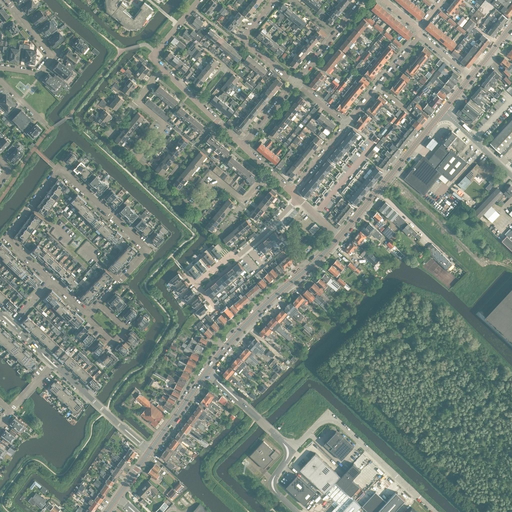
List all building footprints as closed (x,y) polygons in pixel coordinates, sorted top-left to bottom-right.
[(27,4),(22,8),(25,11),(27,13),(30,11),(31,12),(34,9),(33,9),(36,6),(32,1),(33,0),(32,0),(26,0),(25,1),(27,4)] [(121,20),(120,22),(121,22),(130,28),(141,27),(147,19),(148,19),(152,14),(150,13),(153,9),(145,2),(141,7),(143,5),(144,5),(134,18),(117,5),(116,3),(118,0),(106,0),(106,2),(107,7),(107,8),(107,11),(116,18),(115,18),(116,18),(117,16),(121,20)] [(207,5),(203,10),(208,14),(217,4),(211,0),(210,0),(211,0),(209,3),(207,5)] [(255,0),(252,0),(250,4),(256,8),(259,4),(255,0)] [(317,0),(316,1),(312,7),(317,10),(322,3),(320,1),(320,0),(317,0)] [(339,3),(337,5),(337,6),(342,10),(345,8),(344,7),(345,5),(346,6),(340,1),(341,1),(339,0),(338,0),(337,1),(339,3)] [(406,0),(402,5),(407,9),(412,3),(408,0),(406,0)] [(457,0),(464,5),(466,7),(468,8),(469,6),(465,3),(465,4),(462,2),(463,0),(457,0)] [(509,18),(511,14),(511,0),(487,0),(493,5),(494,5),(503,13),(509,18)] [(333,10),(339,15),(342,10),(337,6),(337,5),(332,2),(331,4),(336,8),(334,10),(333,10)] [(371,9),(376,13),(381,7),(377,3),(371,9)] [(407,9),(411,12),(416,6),(412,3),(407,9)] [(453,3),(449,6),(458,13),(459,11),(456,9),(458,7),(453,3)] [(221,4),(216,9),(221,13),(225,7),(221,4)] [(250,4),(246,8),(252,13),(256,8),(250,4)] [(278,15),(280,17),(284,13),(288,7),(283,4),(279,9),(282,11),(278,15)] [(411,12),(416,16),(421,10),(416,6),(411,12)] [(458,13),(449,6),(446,10),(452,15),(454,12),(457,15),(458,13)] [(0,18),(2,21),(9,16),(4,10),(2,8),(1,8),(0,7),(0,18)] [(286,14),(288,16),(293,11),(288,7),(284,13),(280,17),(278,19),(280,21),(286,14)] [(376,13),(380,17),(386,10),(381,7),(376,13)] [(252,13),(246,8),(242,13),(248,18),(252,13)] [(331,12),(329,14),(329,15),(335,20),(337,17),(336,16),(338,14),(339,15),(333,10),(331,9),(330,11),(331,12)] [(474,14),(472,16),(478,21),(483,14),(477,9),(477,10),(474,14)] [(329,15),(329,14),(323,10),(322,12),(326,15),(322,20),(325,22),(326,20),(331,24),(335,20),(329,15)] [(380,17),(385,20),(390,14),(386,10),(380,17)] [(421,10),(416,16),(420,20),(425,13),(421,10)] [(40,11),(31,19),(35,25),(40,21),(42,23),(48,18),(46,16),(45,17),(40,11)] [(289,25),(293,20),(297,15),(293,11),(288,16),(287,18),(289,21),(287,23),(289,25)] [(239,12),(235,17),(240,21),(244,16),(239,12)] [(385,20),(389,24),(394,18),(390,14),(385,20)] [(502,14),(498,19),(504,24),(508,19),(502,14)] [(293,20),(298,24),(302,19),(297,15),(293,20)] [(471,17),(470,19),(476,24),(478,21),(472,16),(471,17)] [(192,22),(192,23),(199,28),(203,23),(202,21),(201,21),(200,20),(197,17),(196,18),(192,22)] [(235,17),(231,21),(237,26),(240,21),(235,17)] [(462,27),(467,20),(465,19),(462,17),(457,23),(462,27)] [(390,25),(395,28),(400,22),(395,18),(390,25)] [(296,26),(294,28),(296,30),(298,28),(301,30),(307,23),(302,19),(298,24),(296,26)] [(364,19),(360,23),(365,28),(369,23),(364,19)] [(469,32),(470,31),(473,27),(475,24),(470,19),(463,28),(469,32)] [(498,19),(494,23),(501,28),(504,24),(498,19)] [(6,23),(0,27),(3,30),(6,27),(13,35),(15,33),(16,34),(19,31),(18,30),(19,30),(19,29),(17,27),(15,24),(13,22),(13,21),(12,22),(8,25),(6,23)] [(41,34),(42,33),(44,35),(47,33),(47,34),(49,32),(49,31),(50,30),(52,33),(58,29),(55,26),(54,27),(52,25),(51,24),(49,22),(48,21),(44,24),(45,25),(38,30),(41,34)] [(237,26),(231,21),(227,26),(225,28),(229,32),(231,29),(233,31),(237,26)] [(395,28),(399,32),(404,26),(400,22),(395,28)] [(425,28),(429,31),(435,25),(430,22),(425,28)] [(360,23),(356,28),(361,33),(365,28),(360,23)] [(494,23),(491,28),(497,33),(501,28),(494,23)] [(429,31),(434,35),(439,29),(435,25),(429,31)] [(315,34),(312,32),(310,34),(318,40),(322,35),(318,32),(320,30),(315,26),(313,28),(317,31),(315,34)] [(402,37),(403,37),(402,37),(409,30),(404,26),(399,32),(402,34),(400,36),(402,37)] [(357,37),(359,39),(361,37),(359,35),(361,33),(356,28),(352,33),(357,37)] [(497,33),(491,28),(489,31),(486,28),(484,31),(487,33),(487,32),(493,37),(497,33)] [(194,37),(198,41),(199,41),(200,39),(202,37),(197,33),(193,30),(191,33),(186,29),(182,35),(189,40),(191,37),(192,39),(194,37)] [(202,37),(205,33),(200,29),(197,33),(202,37)] [(205,35),(210,38),(215,32),(210,29),(205,35)] [(434,35),(438,39),(443,33),(439,29),(434,35)] [(57,30),(52,33),(54,36),(49,40),(51,43),(50,43),(53,47),(63,38),(59,33),(59,32),(57,30)] [(402,37),(403,37),(404,38),(405,37),(408,39),(413,33),(409,30),(402,37)] [(257,36),(261,40),(266,34),(261,31),(257,36)] [(210,38),(215,42),(220,36),(215,32),(210,38)] [(266,44),(271,38),(272,36),(268,32),(266,34),(261,40),(266,44)] [(352,33),(348,38),(353,42),(357,37),(352,33)] [(438,39),(443,43),(448,36),(443,33),(438,39)] [(311,37),(309,40),(314,45),(316,42),(316,41),(317,40),(318,40),(310,34),(309,36),(311,37)] [(482,35),(479,38),(487,45),(490,41),(482,35)] [(215,42),(219,46),(224,40),(220,36),(215,42)] [(443,43),(447,46),(452,40),(448,36),(443,43)] [(73,46),(77,49),(75,51),(80,55),(82,52),(83,53),(88,47),(87,46),(87,45),(86,45),(83,42),(83,41),(80,39),(79,39),(78,39),(78,38),(78,39),(76,41),(74,43),(73,45),(72,45),(73,46)] [(266,44),(271,48),(275,42),(271,38),(266,44)] [(308,42),(305,45),(311,49),(314,45),(309,40),(307,38),(305,40),(308,42)] [(348,38),(344,43),(349,47),(353,42),(348,38)] [(479,38),(476,42),(484,49),(487,45),(479,38)] [(452,40),(447,46),(452,50),(457,44),(454,41),(455,40),(454,39),(452,40)] [(219,46),(224,50),(229,44),(224,40),(219,46)] [(271,48),(275,52),(280,46),(275,42),(271,48)] [(474,44),(473,46),(481,52),(484,49),(476,42),(474,44)] [(349,47),(344,43),(340,47),(345,52),(349,47)] [(386,43),(385,45),(393,52),(397,48),(390,43),(388,45),(386,43)] [(228,54),(229,54),(234,48),(229,44),(224,50),(227,52),(225,54),(227,55),(228,54)] [(301,49),(302,50),(307,54),(309,51),(308,51),(310,49),(311,49),(305,45),(305,44),(301,49)] [(386,48),(384,51),(390,56),(393,53),(392,53),(393,52),(385,45),(383,46),(386,48)] [(280,46),(275,52),(280,55),(285,50),(280,46)] [(473,46),(470,50),(477,57),(481,52),(473,46)] [(189,54),(192,56),(198,49),(195,47),(191,52),(189,54)] [(421,52),(429,58),(430,56),(429,55),(431,53),(424,47),(421,52)] [(229,54),(233,58),(238,52),(234,48),(229,54)] [(9,59),(9,60),(17,62),(18,58),(18,59),(19,56),(22,56),(23,50),(19,50),(11,49),(10,55),(9,54),(8,59),(9,59)] [(66,63),(73,69),(77,64),(74,62),(78,57),(76,56),(77,55),(76,55),(75,55),(71,52),(72,51),(68,49),(66,52),(66,53),(63,56),(66,58),(66,59),(68,60),(66,63)] [(194,58),(196,55),(200,51),(198,49),(192,56),(194,58)] [(335,54),(342,60),(344,58),(342,56),(344,53),(339,49),(335,54)] [(36,51),(26,50),(24,63),(34,64),(36,51)] [(302,50),(298,54),(302,58),(303,59),(307,54),(302,50)] [(451,54),(457,59),(460,55),(454,50),(451,54)] [(470,50),(466,54),(474,61),(477,57),(470,50)] [(379,51),(378,53),(386,60),(387,59),(388,59),(390,56),(384,51),(382,53),(379,51)] [(165,58),(170,62),(175,56),(170,52),(168,55),(166,53),(163,56),(166,58),(165,58)] [(238,52),(233,58),(238,62),(243,55),(238,52)] [(420,52),(418,56),(424,61),(426,59),(427,60),(429,58),(421,52),(421,53),(420,52)] [(379,56),(377,59),(384,64),(386,61),(386,60),(378,53),(377,54),(379,56)] [(294,59),(299,63),(301,60),(302,58),(298,54),(297,54),(293,58),(294,59)] [(331,58),(336,63),(338,60),(340,62),(342,60),(335,54),(331,58)] [(466,54),(463,58),(471,64),(474,61),(466,54)] [(241,63),(246,67),(253,59),(249,55),(246,58),(245,58),(241,63)] [(170,62),(175,66),(180,60),(175,56),(170,62)] [(416,59),(415,60),(422,66),(423,67),(426,63),(424,61),(418,56),(415,59),(416,59)] [(213,58),(209,62),(215,67),(219,63),(213,58)] [(332,68),(334,69),(336,67),(334,66),(336,63),(331,58),(327,63),(332,68)] [(471,64),(463,58),(460,61),(468,68),(471,64)] [(511,64),(511,63),(510,63),(504,58),(502,60),(501,61),(500,61),(501,62),(500,63),(509,70),(511,68),(511,64)] [(248,65),(253,69),(258,63),(253,59),(246,67),(247,67),(248,65)] [(299,63),(294,59),(290,64),(295,68),(299,63)] [(373,59),(372,61),(380,68),(381,66),(381,67),(384,64),(377,59),(375,61),(373,59)] [(65,78),(67,80),(72,73),(73,73),(71,71),(72,69),(66,64),(65,66),(64,66),(64,65),(63,64),(62,64),(57,60),(55,64),(54,64),(55,65),(53,68),(59,73),(57,76),(63,81),(65,78)] [(175,66),(180,69),(186,62),(184,60),(183,62),(180,60),(175,66)] [(414,61),(411,64),(418,69),(419,67),(421,68),(422,66),(415,60),(414,61)] [(380,68),(372,61),(369,64),(377,72),(380,68)] [(186,62),(180,69),(184,73),(189,67),(190,65),(186,62)] [(209,62),(205,67),(211,72),(215,67),(209,62)] [(138,68),(139,69),(146,74),(150,69),(142,63),(138,68)] [(253,69),(258,73),(263,66),(258,63),(253,69)] [(328,73),(332,68),(327,63),(323,68),(328,73)] [(444,63),(438,70),(441,72),(447,65),(444,63)] [(369,64),(365,68),(374,76),(374,75),(375,74),(377,72),(369,64)] [(409,67),(408,68),(416,74),(417,72),(416,71),(418,69),(411,64),(409,67)] [(263,66),(258,73),(262,76),(267,70),(263,66)] [(205,67),(201,72),(207,77),(211,72),(205,67)] [(373,78),(373,77),(374,76),(365,68),(362,73),(364,75),(365,74),(371,79),(372,80),(373,78)] [(416,74),(408,68),(404,72),(411,77),(413,75),(415,77),(416,75),(416,74)] [(139,69),(136,74),(142,79),(146,74),(139,69)] [(266,74),(265,76),(268,79),(273,72),(270,70),(266,74)] [(494,70),(491,74),(497,79),(498,77),(501,79),(503,78),(494,70)] [(320,71),(317,76),(322,80),(325,75),(320,71)] [(201,72),(198,76),(204,81),(207,77),(201,72)] [(448,75),(447,77),(455,84),(459,80),(456,78),(458,75),(455,73),(453,72),(451,74),(452,75),(450,77),(448,75)] [(60,83),(62,80),(57,76),(54,79),(49,74),(48,73),(48,74),(46,76),(44,78),(43,80),(42,81),(43,81),(47,84),(45,86),(49,89),(50,87),(54,90),(55,90),(60,83)] [(198,76),(194,73),(192,75),(196,78),(194,81),(196,83),(195,85),(198,88),(200,86),(204,81),(198,76)] [(229,79),(235,84),(237,85),(238,84),(236,82),(239,79),(233,74),(229,79)] [(399,78),(400,78),(407,84),(409,82),(408,81),(409,79),(403,74),(399,78)] [(488,78),(496,84),(498,86),(500,84),(495,81),(497,79),(491,74),(488,78)] [(448,93),(448,92),(451,89),(434,75),(430,81),(433,84),(436,79),(444,85),(441,88),(448,93)] [(317,76),(313,80),(318,84),(322,80),(317,76)] [(358,77),(357,79),(365,86),(366,86),(369,82),(363,76),(360,79),(358,77)] [(425,82),(421,79),(418,76),(416,78),(419,80),(418,80),(423,85),(425,82)] [(455,84),(447,77),(446,77),(445,79),(447,81),(445,83),(452,88),(455,84)] [(502,80),(505,83),(504,85),(506,87),(510,82),(505,77),(502,80)] [(277,78),(273,83),(279,88),(283,83),(277,78)] [(396,82),(403,87),(405,89),(408,85),(407,84),(400,78),(399,79),(396,82)] [(488,78),(485,81),(491,86),(493,88),(496,84),(488,78)] [(229,79),(225,83),(231,88),(235,84),(229,79)] [(354,83),(353,83),(356,85),(362,90),(365,87),(365,86),(357,79),(356,81),(354,83)] [(131,80),(127,84),(133,89),(137,85),(131,80)] [(318,84),(313,80),(309,85),(316,90),(320,86),(318,84)] [(244,84),(252,90),(253,88),(246,81),(244,84)] [(491,86),(485,81),(482,85),(488,90),(491,93),(493,91),(489,88),(491,86)] [(394,85),(393,86),(401,92),(402,90),(401,89),(403,87),(396,82),(394,85)] [(133,89),(127,84),(125,83),(124,85),(125,86),(123,89),(122,90),(128,95),(129,94),(133,89)] [(231,88),(225,83),(221,88),(229,95),(233,90),(231,88)] [(273,83),(269,87),(275,92),(279,88),(273,83)] [(352,85),(350,87),(359,94),(360,92),(360,93),(362,90),(356,85),(354,87),(352,85)] [(429,87),(426,85),(422,90),(426,93),(430,88),(429,87)] [(154,92),(159,96),(164,89),(160,86),(154,92)] [(401,92),(393,86),(390,90),(396,95),(398,93),(399,94),(401,92)] [(480,86),(477,90),(483,95),(485,93),(487,95),(489,93),(480,86)] [(269,87),(265,92),(271,97),(275,92),(269,87)] [(350,87),(347,91),(356,98),(359,95),(358,94),(359,94),(350,87)] [(159,96),(164,100),(169,93),(164,89),(159,96)] [(434,92),(443,99),(446,95),(440,89),(440,90),(439,89),(437,91),(436,90),(434,92)] [(480,99),(486,104),(486,103),(489,105),(490,104),(482,97),(483,95),(477,90),(474,94),(480,99)] [(264,94),(261,97),(267,102),(271,97),(265,92),(264,91),(262,92),(264,94)] [(347,91),(344,95),(352,102),(353,100),(354,101),(356,98),(347,91)] [(210,101),(215,105),(225,93),(223,92),(221,95),(220,94),(218,97),(215,95),(214,96),(212,99),(210,101)] [(164,100),(168,103),(174,97),(169,93),(164,100)] [(215,105),(220,109),(225,103),(223,101),(225,98),(224,98),(227,95),(225,93),(215,105)] [(430,94),(429,96),(439,104),(442,100),(434,93),(432,95),(430,94)] [(477,103),(480,99),(474,94),(471,97),(477,103)] [(0,106),(1,108),(10,99),(6,95),(1,99),(0,98),(0,106)] [(118,95),(114,100),(120,105),(124,100),(118,95)] [(345,98),(343,100),(349,106),(352,102),(344,95),(342,96),(345,98)] [(377,99),(384,105),(388,108),(389,106),(384,103),(386,100),(380,95),(377,99)] [(300,96),(296,100),(302,105),(306,100),(300,96)] [(439,104),(429,96),(428,97),(429,98),(431,100),(429,103),(435,108),(439,104)] [(174,97),(168,103),(173,107),(178,101),(174,97)] [(258,98),(256,100),(264,106),(267,102),(261,97),(259,100),(258,98)] [(10,99),(1,108),(8,115),(13,110),(12,110),(10,108),(15,104),(10,99)] [(376,100),(373,103),(380,108),(382,106),(383,107),(384,105),(377,99),(376,99),(377,99),(376,100)] [(465,102),(456,113),(465,121),(470,125),(475,118),(478,121),(485,112),(482,109),(470,99),(467,102),(466,101),(465,101),(465,102)] [(120,105),(114,100),(110,105),(116,110),(120,105)] [(256,103),(254,106),(260,111),(264,106),(256,100),(255,102),(256,103)] [(296,100),(293,105),(298,110),(302,105),(296,100)] [(339,100),(338,102),(346,109),(347,108),(349,106),(343,100),(341,102),(339,100)] [(422,107),(413,100),(410,104),(412,106),(413,106),(415,108),(419,111),(421,109),(422,107)] [(423,103),(426,106),(423,109),(430,115),(435,109),(425,101),(423,103)] [(346,109),(338,102),(336,104),(334,106),(337,108),(343,113),(346,109)] [(220,109),(224,113),(229,107),(225,103),(220,109)] [(370,107),(378,113),(377,114),(379,115),(380,113),(378,111),(380,108),(373,103),(371,106),(370,107)] [(293,105),(289,110),(294,114),(297,112),(299,113),(301,112),(298,110),(293,105)] [(250,108),(248,109),(256,116),(260,111),(254,106),(251,109),(250,108)] [(175,113),(180,117),(185,111),(181,107),(175,113)] [(229,107),(224,113),(229,117),(234,111),(229,107)] [(378,113),(370,107),(367,111),(373,116),(375,114),(376,115),(377,114),(378,113)] [(415,108),(412,112),(418,118),(417,119),(423,124),(429,116),(421,109),(419,111),(415,108)] [(249,112),(246,115),(252,120),(256,116),(248,109),(247,111),(249,112)] [(9,118),(16,124),(26,114),(21,110),(17,114),(14,112),(9,118)] [(101,112),(100,114),(108,120),(112,116),(105,110),(103,113),(101,112)] [(289,110),(285,114),(291,119),(294,114),(289,110)] [(185,121),(190,114),(185,111),(180,117),(179,118),(184,122),(185,121)] [(138,112),(134,116),(140,122),(144,117),(138,112)] [(320,125),(321,123),(326,117),(321,113),(320,115),(318,113),(313,118),(316,120),(317,119),(319,122),(318,123),(320,125)] [(361,116),(367,122),(369,120),(371,121),(372,119),(365,113),(364,114),(363,115),(361,117),(361,116)] [(26,114),(16,124),(22,131),(28,125),(26,123),(30,119),(26,114)] [(108,120),(100,114),(98,116),(100,117),(97,120),(104,125),(108,120)] [(185,121),(189,125),(195,118),(190,114),(185,121)] [(285,114),(281,119),(287,123),(289,121),(291,122),(293,120),(291,119),(285,114)] [(241,116),(240,118),(242,120),(248,125),(252,120),(246,115),(244,118),(241,116)] [(134,116),(130,121),(137,126),(140,122),(134,116)] [(361,116),(357,121),(364,126),(366,124),(371,128),(372,129),(374,131),(376,129),(367,122),(361,116)] [(407,120),(418,129),(423,124),(417,119),(416,121),(410,116),(407,120)] [(321,123),(326,127),(331,121),(326,117),(321,123)] [(191,126),(194,128),(199,122),(195,118),(189,125),(188,126),(190,128),(191,126)] [(242,120),(240,118),(236,123),(238,124),(236,126),(241,130),(243,128),(245,130),(248,125),(242,120)] [(281,119),(277,123),(283,128),(287,123),(281,119)] [(511,119),(490,143),(501,152),(503,154),(511,145),(511,119)] [(130,121),(126,126),(133,131),(137,126),(130,121)] [(331,121),(326,127),(331,131),(336,125),(331,121)] [(364,126),(357,121),(358,121),(356,123),(356,124),(355,125),(362,131),(365,133),(366,131),(362,128),(364,126)] [(199,122),(194,128),(193,130),(195,132),(196,130),(199,132),(202,128),(204,126),(199,122)] [(277,123),(274,128),(279,133),(283,128),(277,123)] [(405,123),(404,124),(415,133),(417,130),(412,125),(410,127),(405,123)] [(41,130),(41,129),(36,124),(35,124),(31,129),(29,127),(24,132),(26,134),(27,133),(28,133),(32,138),(33,138),(35,135),(36,136),(39,133),(38,132),(41,130)] [(408,130),(406,132),(412,136),(415,133),(404,124),(403,126),(408,130)] [(126,126),(123,131),(129,136),(133,131),(126,126)] [(279,133),(274,128),(270,133),(275,137),(278,134),(279,133)] [(353,128),(349,132),(356,138),(360,134),(353,128)] [(400,130),(398,131),(409,140),(412,136),(406,132),(405,134),(400,130)] [(123,131),(119,135),(125,140),(129,136),(123,131)] [(403,136),(401,138),(407,143),(409,140),(398,131),(397,132),(403,136)] [(457,135),(452,131),(442,142),(443,143),(428,161),(425,160),(422,163),(420,160),(404,179),(424,195),(442,174),(450,181),(467,162),(466,161),(458,155),(467,144),(457,135)] [(349,132),(346,137),(353,143),(356,138),(349,132)] [(6,136),(3,133),(0,136),(0,139),(1,140),(0,140),(0,150),(1,152),(9,143),(4,138),(6,136)] [(205,142),(210,145),(215,139),(211,135),(210,136),(208,134),(203,139),(206,141),(205,142)] [(125,140),(119,135),(115,140),(121,145),(125,140)] [(316,136),(313,140),(319,145),(323,140),(317,135),(316,136)] [(182,136),(178,141),(185,146),(189,142),(182,136)] [(394,136),(393,137),(404,146),(407,143),(401,138),(399,140),(394,136)] [(346,137),(342,141),(349,147),(353,143),(346,137)] [(404,146),(393,137),(392,139),(397,143),(396,145),(401,150),(404,146)] [(438,142),(432,138),(426,146),(432,150),(438,142)] [(210,145),(215,149),(220,143),(215,139),(210,145)] [(313,140),(309,145),(315,150),(319,145),(313,140)] [(178,141),(175,146),(181,151),(185,146),(178,141)] [(342,141),(339,145),(346,151),(349,147),(342,141)] [(215,149),(220,153),(225,147),(220,143),(215,149)] [(261,143),(257,149),(261,152),(266,147),(261,143)] [(387,145),(398,154),(401,150),(395,146),(393,148),(388,144),(387,145)] [(17,148),(16,148),(15,150),(13,148),(14,147),(12,145),(7,150),(10,152),(10,151),(12,153),(8,157),(7,158),(8,158),(13,163),(14,163),(17,160),(19,157),(22,154),(23,153),(22,153),(17,148)] [(309,145),(305,149),(311,154),(315,150),(309,145)] [(339,145),(335,149),(343,155),(346,151),(339,145)] [(395,157),(398,154),(387,145),(386,147),(389,149),(387,150),(390,152),(395,157)] [(175,146),(171,151),(177,156),(181,151),(175,146)] [(225,147),(220,153),(224,157),(226,159),(230,155),(228,153),(229,151),(225,147)] [(266,147),(261,152),(266,156),(271,151),(266,147)] [(304,151),(301,154),(307,159),(311,154),(305,149),(304,151)] [(335,149),(332,153),(339,159),(343,155),(335,149)] [(382,151),(393,160),(395,157),(390,152),(388,154),(383,150),(382,151)] [(171,151),(167,155),(173,160),(177,156),(171,151)] [(200,151),(196,156),(203,161),(206,156),(200,151)] [(271,151),(266,156),(271,160),(275,155),(271,151)] [(393,160),(382,151),(380,153),(386,157),(384,159),(390,163),(393,160)] [(67,155),(64,158),(64,159),(63,160),(67,163),(68,161),(70,163),(71,163),(74,165),(78,160),(76,158),(76,157),(77,156),(73,153),(72,154),(70,152),(67,156),(67,155)] [(332,153),(328,158),(336,164),(339,159),(332,153)] [(301,154),(297,159),(304,164),(307,159),(301,154)] [(167,155),(163,160),(169,165),(173,160),(167,155)] [(271,160),(276,164),(280,159),(275,155),(271,160)] [(196,156),(192,160),(199,166),(203,161),(196,156)] [(226,163),(231,167),(236,160),(232,156),(226,163)] [(378,156),(377,158),(387,167),(390,163),(384,159),(383,160),(378,156)] [(387,167),(377,158),(375,159),(380,163),(379,165),(385,170),(387,167)] [(297,159),(294,163),(300,168),(304,164),(297,159)] [(327,159),(324,163),(331,169),(335,165),(327,159)] [(163,160),(159,165),(166,170),(169,165),(163,160)] [(192,160),(189,165),(195,170),(199,166),(192,160)] [(233,168),(236,170),(241,164),(236,160),(231,167),(230,168),(232,169),(233,168)] [(86,167),(80,162),(77,165),(77,164),(74,167),(74,168),(73,169),(76,171),(77,172),(74,175),(76,177),(86,167)] [(290,165),(288,167),(296,173),(300,168),(294,163),(291,166),(290,165)] [(324,163),(320,167),(328,173),(331,169),(324,163)] [(236,170),(241,174),(246,168),(241,164),(236,170)] [(466,176),(468,178),(471,181),(474,178),(473,178),(478,173),(484,179),(485,177),(485,178),(486,177),(486,176),(489,173),(486,170),(487,169),(482,164),(479,166),(477,164),(466,176)] [(166,170),(159,165),(155,169),(162,175),(166,170)] [(189,165),(185,170),(191,175),(195,170),(189,165)] [(376,166),(372,170),(379,176),(383,172),(376,166)] [(86,167),(76,177),(79,179),(82,176),(83,177),(82,177),(84,179),(85,178),(86,179),(89,176),(88,175),(91,172),(86,167)] [(296,173),(288,167),(285,171),(286,172),(286,173),(292,178),(296,173)] [(320,167),(317,172),(324,178),(328,173),(320,167)] [(241,174),(245,178),(250,172),(246,168),(241,174)] [(185,170),(181,174),(187,180),(191,175),(185,170)] [(372,170),(369,175),(376,181),(379,176),(372,170)] [(250,172),(245,178),(250,182),(249,183),(251,185),(255,180),(253,178),(255,176),(250,172)] [(317,172),(313,176),(321,182),(324,178),(317,172)] [(181,174),(177,179),(183,184),(187,180),(181,174)] [(369,175),(365,179),(372,185),(376,181),(369,175)] [(92,179),(89,182),(90,182),(89,183),(91,185),(92,186),(89,189),(92,191),(101,181),(96,176),(93,179),(92,179)] [(313,176),(310,180),(317,186),(321,182),(313,176)] [(465,176),(458,184),(460,186),(463,189),(469,184),(471,181),(468,178),(466,176),(465,176)] [(54,184),(64,192),(68,187),(63,184),(64,183),(61,181),(61,182),(58,179),(55,183),(56,183),(55,185),(54,184)] [(183,184),(177,179),(173,184),(180,189),(183,184)] [(365,179),(362,183),(369,189),(372,185),(365,179)] [(310,180),(307,184),(314,190),(317,186),(310,180)] [(101,181),(92,191),(94,194),(97,190),(98,191),(97,192),(100,194),(101,193),(104,190),(103,189),(107,186),(101,181)] [(362,183),(358,187),(366,193),(369,189),(362,183)] [(64,192),(54,184),(52,187),(52,188),(51,190),(51,189),(50,189),(61,197),(59,195),(62,191),(64,192)] [(307,184),(303,188),(310,194),(314,190),(307,184)] [(358,187),(355,191),(362,197),(366,193),(358,187)] [(479,218),(483,214),(484,214),(479,219),(485,225),(490,220),(492,222),(500,214),(491,206),(492,204),(503,193),(497,187),(481,204),(474,212),(479,218)] [(303,188),(300,193),(307,199),(310,194),(303,188)] [(61,197),(50,189),(48,192),(49,193),(48,194),(47,194),(57,202),(61,197)] [(269,191),(265,196),(272,201),(276,197),(275,196),(277,193),(272,189),(270,192),(269,191)] [(107,193),(104,196),(105,197),(104,198),(106,200),(106,199),(107,200),(104,203),(107,206),(116,195),(111,190),(108,193),(107,193)] [(355,191),(352,195),(359,201),(362,197),(355,191)] [(57,202),(47,194),(44,197),(45,198),(44,199),(43,199),(53,206),(52,205),(55,200),(57,202)] [(77,194),(71,201),(69,203),(73,207),(75,205),(81,198),(77,194)] [(113,205),(113,206),(115,208),(116,207),(119,204),(122,200),(116,195),(107,206),(109,208),(112,205),(113,205)] [(352,195),(348,200),(355,206),(359,201),(352,195)] [(265,196),(262,201),(268,206),(272,201),(265,196)] [(341,197),(338,201),(351,211),(354,208),(349,204),(348,203),(346,205),(342,202),(344,199),(341,197)] [(81,198),(75,205),(73,207),(77,211),(85,202),(81,198)] [(229,198),(225,203),(231,208),(235,203),(229,198)] [(53,206),(43,199),(41,202),(42,202),(40,204),(40,203),(50,211),(48,210),(50,207),(52,208),(53,206)] [(262,201),(258,205),(264,211),(268,206),(262,201)] [(344,208),(343,210),(348,214),(351,211),(338,201),(336,204),(339,206),(340,204),(344,208)] [(84,204),(86,202),(85,202),(77,211),(81,214),(79,216),(80,216),(88,207),(86,205),(84,204)] [(379,209),(399,227),(405,221),(398,214),(399,213),(385,202),(381,207),(379,209)] [(50,211),(40,203),(37,207),(38,207),(37,209),(46,216),(50,211)] [(225,203),(221,207),(227,213),(231,208),(225,203)] [(132,210),(131,209),(126,204),(123,208),(122,207),(119,210),(120,211),(119,212),(121,214),(122,214),(123,214),(120,217),(122,220),(132,210)] [(258,205),(254,210),(260,215),(264,211),(258,205)] [(92,211),(90,209),(88,207),(80,216),(84,220),(85,218),(92,211)] [(221,207),(217,212),(224,217),(227,213),(221,207)] [(336,207),(335,208),(346,217),(348,214),(343,210),(341,211),(336,207)] [(335,214),(336,215),(343,221),(346,217),(335,208),(334,210),(337,212),(335,214)] [(128,220),(130,222),(131,221),(132,222),(135,219),(134,218),(137,215),(132,210),(122,220),(124,222),(127,219),(128,220)] [(260,215),(254,210),(250,215),(256,220),(260,215)] [(92,211),(85,218),(84,220),(88,223),(96,214),(94,212),(93,213),(92,211)] [(217,212),(213,217),(220,222),(224,217),(217,212)] [(373,217),(378,222),(376,224),(380,228),(384,224),(380,220),(382,217),(377,212),(373,217)] [(29,217),(40,225),(43,220),(34,213),(32,215),(32,214),(29,217)] [(340,224),(343,221),(336,215),(334,216),(331,213),(327,217),(332,221),(335,219),(338,222),(335,226),(337,227),(340,224)] [(100,218),(98,217),(98,216),(96,214),(88,223),(91,227),(93,225),(100,218)] [(26,222),(36,230),(40,225),(29,217),(30,218),(29,219),(28,219),(26,222)] [(213,217),(209,221),(216,227),(220,222),(213,217)] [(100,218),(93,225),(91,227),(92,227),(93,225),(97,229),(104,222),(102,219),(101,220),(100,218)] [(138,221),(135,224),(135,225),(134,226),(137,228),(138,229),(135,232),(137,234),(148,223),(147,224),(141,219),(138,222),(138,221)] [(246,219),(242,223),(247,230),(252,226),(246,219)] [(216,227),(209,221),(206,226),(212,231),(216,227)] [(24,224),(22,227),(30,233),(34,228),(36,230),(26,222),(26,223),(25,224),(24,224)] [(106,224),(104,222),(97,229),(101,232),(99,234),(101,233),(107,226),(106,224)] [(401,227),(406,232),(405,232),(409,237),(412,234),(414,236),(415,235),(419,239),(421,237),(406,222),(401,227)] [(146,235),(147,236),(150,233),(149,232),(152,229),(150,227),(151,226),(148,223),(137,234),(140,236),(143,233),(143,234),(145,236),(146,235)] [(242,223),(237,227),(242,233),(247,230),(242,223)] [(306,233),(311,237),(320,227),(315,223),(306,233)] [(361,230),(369,237),(373,234),(378,239),(382,235),(369,223),(366,226),(365,226),(364,228),(363,228),(362,229),(362,230),(361,230)] [(107,226),(101,233),(99,234),(103,238),(112,229),(110,227),(109,227),(107,226)] [(390,239),(394,235),(396,233),(388,226),(382,232),(390,239)] [(18,231),(29,239),(27,237),(30,233),(22,227),(23,227),(21,229),(21,228),(18,231)] [(237,227),(232,231),(238,237),(242,233),(237,227)] [(108,240),(109,240),(117,231),(115,233),(114,231),(112,229),(103,238),(105,236),(109,240),(108,240)] [(511,229),(511,231),(510,229),(505,234),(507,236),(502,241),(511,250),(511,229)] [(29,239),(18,231),(18,232),(19,232),(18,234),(17,233),(15,236),(18,239),(20,241),(25,244),(29,239)] [(121,235),(117,231),(109,240),(113,244),(121,235)] [(151,239),(153,241),(152,243),(155,246),(156,245),(157,245),(160,242),(159,242),(162,238),(157,233),(154,231),(150,236),(152,238),(151,239)] [(232,231),(228,235),(233,241),(238,237),(232,231)] [(274,231),(270,235),(277,243),(281,240),(283,241),(286,239),(281,233),(278,236),(274,231)] [(357,235),(363,241),(366,236),(360,231),(359,233),(358,233),(357,234),(357,235)] [(233,241),(228,235),(223,239),(228,245),(233,241)] [(270,235),(266,238),(272,245),(276,242),(277,243),(270,235)] [(363,241),(357,235),(356,236),(355,237),(355,238),(353,240),(359,245),(361,245),(362,244),(360,243),(363,241)] [(266,238),(262,242),(269,251),(274,247),(272,246),(272,245),(266,238)] [(349,244),(349,245),(355,250),(357,247),(358,248),(359,247),(358,245),(352,240),(351,242),(350,242),(349,243),(349,244)] [(387,244),(391,248),(395,245),(390,240),(387,244)] [(262,242),(258,246),(265,254),(269,250),(269,251),(262,242)] [(127,243),(123,248),(132,257),(133,256),(132,256),(133,254),(134,255),(137,252),(134,249),(132,247),(127,243)] [(208,248),(217,258),(221,254),(220,252),(223,249),(218,243),(215,246),(213,244),(209,248),(208,248)] [(426,249),(447,270),(452,264),(432,243),(426,249)] [(30,252),(34,256),(44,246),(43,247),(39,244),(30,252)] [(355,250),(349,245),(348,245),(347,246),(347,247),(345,249),(351,254),(350,255),(354,258),(356,255),(353,252),(355,251),(354,250),(355,250)] [(37,257),(40,259),(48,250),(44,246),(34,256),(35,256),(36,255),(38,256),(37,257)] [(395,246),(391,250),(401,260),(404,257),(395,246)] [(0,260),(0,261),(10,251),(6,247),(0,253),(0,258),(1,259),(0,260)] [(119,252),(128,261),(128,260),(129,259),(130,259),(132,257),(123,248),(125,250),(121,254),(119,252)] [(208,248),(201,254),(209,264),(214,260),(212,258),(215,256),(217,258),(208,248)] [(42,260),(44,262),(52,253),(48,250),(40,259),(42,261),(42,260)] [(0,261),(4,265),(13,255),(10,253),(10,254),(8,252),(10,251),(0,261)] [(119,252),(115,257),(124,265),(125,263),(126,264),(128,261),(119,252)] [(367,256),(366,257),(371,262),(372,261),(375,263),(379,259),(370,252),(367,256)] [(45,264),(47,266),(56,257),(52,253),(44,262),(46,264),(45,264)] [(291,253),(287,256),(292,262),(293,262),(295,261),(294,260),(296,258),(291,253)] [(202,257),(195,263),(202,271),(206,267),(204,265),(207,263),(209,264),(201,254),(200,254),(202,257)] [(4,265),(8,268),(16,260),(14,258),(15,258),(13,255),(4,265)] [(287,256),(283,260),(288,266),(292,262),(287,256)] [(50,268),(52,269),(60,261),(60,260),(58,262),(55,259),(56,257),(47,266),(50,268)] [(115,257),(111,261),(120,270),(120,269),(121,268),(122,268),(124,265),(115,257)] [(8,268),(12,272),(20,263),(18,261),(16,260),(8,268)] [(283,260),(279,263),(284,269),(286,267),(286,268),(288,266),(283,260)] [(333,264),(338,269),(343,273),(345,270),(343,269),(344,267),(336,260),(333,264)] [(53,271),(55,273),(64,264),(60,261),(52,269),(54,271),(53,271)] [(111,261),(106,266),(115,274),(117,272),(118,273),(120,270),(111,261)] [(238,262),(234,266),(240,273),(244,269),(238,262)] [(12,272),(16,276),(24,267),(22,265),(23,265),(20,263),(12,272)] [(195,264),(187,270),(194,278),(199,274),(197,272),(200,269),(202,271),(195,263),(195,264)] [(272,263),(270,265),(273,268),(274,268),(279,273),(281,271),(282,271),(283,271),(283,270),(283,269),(278,264),(275,266),(272,263)] [(58,275),(60,277),(68,268),(66,270),(62,266),(64,264),(55,273),(57,276),(58,275)] [(266,265),(263,268),(268,273),(269,272),(274,278),(275,276),(276,276),(277,275),(278,274),(273,268),(270,270),(266,265)] [(328,270),(334,274),(336,276),(339,273),(340,274),(342,272),(338,269),(338,270),(332,265),(330,267),(329,267),(329,268),(329,269),(328,270)] [(234,266),(230,269),(237,278),(238,278),(236,276),(240,273),(234,266)] [(16,276),(20,279),(28,270),(26,268),(26,269),(24,267),(16,276)] [(61,279),(63,281),(72,272),(68,268),(60,277),(61,278),(61,279)] [(230,269),(226,273),(233,282),(237,278),(230,269)] [(25,281),(25,282),(33,273),(32,274),(30,273),(30,272),(28,270),(20,279),(22,278),(25,281)] [(99,273),(109,282),(111,279),(112,277),(105,270),(101,275),(99,273)] [(260,270),(257,273),(261,278),(262,277),(264,278),(268,283),(270,281),(271,281),(272,280),(272,279),(273,279),(268,273),(265,276),(260,270)] [(66,286),(74,277),(70,274),(72,272),(63,281),(65,283),(66,282),(67,284),(66,286)] [(25,282),(29,285),(37,276),(33,273),(25,282)] [(99,273),(95,278),(104,287),(107,284),(106,283),(108,282),(109,282),(99,273)] [(178,273),(169,281),(173,286),(174,285),(177,287),(175,289),(175,290),(185,281),(183,283),(180,280),(182,278),(179,273),(178,273)] [(226,273),(221,276),(229,285),(233,282),(226,273)] [(257,273),(255,275),(260,281),(258,282),(262,288),(263,288),(264,288),(265,287),(265,286),(267,284),(262,279),(257,273)] [(321,278),(327,283),(330,278),(325,274),(323,276),(322,276),(322,277),(321,278)] [(29,285),(31,284),(35,287),(38,284),(38,285),(40,283),(40,282),(41,280),(37,276),(29,285)] [(221,276),(217,280),(224,287),(227,284),(229,286),(229,285),(221,276)] [(74,277),(66,286),(70,290),(77,282),(73,279),(74,277)] [(95,278),(91,282),(100,291),(103,288),(102,288),(104,286),(104,287),(95,278)] [(324,289),(326,287),(328,289),(330,287),(320,278),(316,282),(324,289)] [(330,278),(327,283),(331,287),(336,291),(340,286),(330,278)] [(337,280),(343,286),(346,283),(339,278),(337,280)] [(217,280),(213,283),(220,291),(220,290),(224,287),(217,280)] [(185,281),(175,290),(181,297),(192,288),(191,288),(189,290),(186,287),(189,286),(185,281)] [(91,282),(87,287),(96,295),(99,293),(98,292),(100,290),(100,291),(91,282)] [(213,283),(209,287),(216,295),(217,295),(216,295),(220,291),(213,283)] [(252,283),(251,284),(258,293),(262,290),(262,289),(261,289),(257,284),(254,286),(252,283)] [(309,288),(314,294),(316,292),(319,295),(323,291),(321,288),(320,288),(314,283),(311,286),(310,286),(309,287),(309,288)] [(251,284),(249,286),(251,288),(249,290),(255,296),(258,293),(251,284)] [(246,286),(244,288),(248,291),(246,293),(251,299),(250,299),(251,299),(255,296),(249,290),(246,286)] [(83,291),(92,300),(95,297),(94,296),(95,295),(96,295),(87,287),(88,288),(85,292),(83,291)] [(209,287),(205,290),(212,299),(216,295),(209,287)] [(192,288),(181,297),(184,295),(190,303),(199,296),(198,295),(196,298),(193,295),(195,293),(192,288)] [(307,289),(303,293),(311,302),(314,299),(316,298),(315,297),(312,294),(307,289)] [(47,302),(48,303),(56,294),(52,290),(50,292),(49,292),(47,294),(48,294),(45,297),(49,301),(47,302)] [(92,300),(83,291),(79,295),(83,299),(82,300),(85,302),(85,301),(88,304),(91,301),(90,301),(91,299),(92,300)] [(56,294),(48,303),(51,306),(60,297),(56,294)] [(108,307),(111,309),(121,298),(118,295),(117,296),(115,294),(112,297),(111,296),(108,300),(109,300),(108,301),(111,304),(108,307)] [(241,294),(239,295),(241,297),(246,303),(250,300),(245,294),(243,296),(241,294)] [(296,298),(307,308),(310,310),(311,309),(309,307),(305,303),(307,301),(300,294),(296,298)] [(317,294),(315,296),(318,299),(322,303),(325,300),(320,296),(319,297),(317,294)] [(2,306),(9,299),(5,295),(0,300),(0,302),(1,304),(2,303),(3,305),(2,306)] [(199,296),(190,303),(191,303),(197,310),(194,312),(195,312),(205,304),(204,303),(203,305),(200,302),(202,300),(199,296)] [(60,297),(51,306),(52,306),(56,310),(54,311),(63,302),(60,300),(60,301),(58,299),(60,298),(60,297)] [(237,297),(235,298),(238,300),(243,306),(246,303),(241,297),(239,299),(237,297)] [(121,298),(111,309),(113,311),(116,309),(119,311),(120,310),(120,311),(123,308),(123,307),(126,304),(124,302),(125,301),(121,298)] [(235,298),(234,300),(236,302),(234,304),(239,309),(243,306),(238,300),(235,298)] [(306,310),(307,308),(296,298),(292,303),(298,308),(300,305),(303,307),(306,310)] [(2,306),(6,310),(13,302),(9,299),(2,306)] [(13,302),(6,310),(10,313),(12,311),(13,312),(15,310),(14,309),(17,306),(13,302)] [(63,302),(54,311),(58,315),(66,306),(64,305),(65,304),(63,302)] [(287,306),(293,311),(301,318),(303,316),(297,311),(298,309),(296,307),(290,302),(287,306)] [(232,305),(229,307),(233,312),(234,313),(236,313),(239,309),(233,303),(232,305)] [(205,304),(195,312),(201,319),(208,312),(206,310),(208,308),(205,304)] [(66,306),(58,315),(62,319),(70,310),(68,308),(66,306)] [(291,312),(300,320),(301,318),(293,311),(287,306),(284,309),(290,314),(291,312)] [(227,307),(222,311),(225,314),(228,319),(234,314),(227,307)] [(130,308),(127,311),(126,311),(123,314),(124,315),(123,316),(127,319),(128,317),(130,319),(131,318),(133,321),(138,316),(136,313),(137,312),(133,309),(132,310),(130,308)] [(282,309),(279,313),(287,321),(289,323),(291,324),(292,322),(286,317),(288,314),(282,309)] [(70,310),(62,319),(64,317),(67,321),(76,312),(75,312),(74,314),(72,312),(73,312),(70,310)] [(76,312),(67,321),(71,325),(80,316),(76,312)] [(279,313),(275,317),(284,325),(287,321),(279,313)] [(207,314),(205,316),(212,324),(210,325),(215,331),(219,327),(207,314)] [(221,314),(215,320),(218,322),(219,321),(222,324),(227,320),(221,314)] [(137,323),(139,325),(138,326),(141,329),(142,328),(143,329),(146,326),(145,325),(148,322),(146,320),(147,319),(144,316),(143,317),(140,315),(136,319),(138,322),(137,323)] [(21,323),(25,327),(31,320),(27,316),(25,319),(24,319),(22,321),(23,321),(21,323)] [(80,316),(71,325),(75,329),(80,324),(82,322),(84,320),(80,316)] [(271,319),(270,320),(283,332),(284,333),(285,331),(284,330),(279,325),(281,323),(279,322),(273,317),(271,319)] [(25,327),(29,331),(35,324),(31,320),(25,327)] [(269,321),(267,324),(274,331),(276,329),(282,334),(284,333),(283,332),(270,320),(269,321)] [(31,332),(33,334),(39,327),(35,324),(29,331),(30,330),(31,331),(31,332)] [(262,329),(272,337),(274,339),(276,337),(270,333),(272,330),(266,325),(265,325),(264,326),(264,327),(262,329)] [(36,335),(38,337),(43,331),(39,327),(33,334),(35,336),(36,335)] [(81,340),(81,341),(92,329),(90,327),(87,330),(84,327),(83,328),(82,327),(79,330),(80,331),(77,334),(79,336),(78,337),(81,340)] [(92,329),(81,341),(82,341),(85,344),(86,343),(88,345),(91,341),(92,342),(95,339),(94,338),(95,337),(92,334),(94,332),(92,329)] [(205,331),(203,333),(208,338),(213,334),(208,329),(205,331)] [(272,337),(262,329),(261,331),(260,331),(259,332),(259,333),(265,339),(267,336),(271,339),(272,337)] [(304,329),(302,331),(309,338),(311,336),(304,329)] [(39,339),(41,341),(47,335),(43,331),(38,337),(39,339)] [(126,341),(131,346),(133,343),(133,344),(138,338),(135,335),(136,334),(133,331),(132,332),(131,331),(128,334),(129,336),(127,338),(128,339),(126,341)] [(2,347),(3,347),(11,338),(8,336),(9,335),(7,332),(0,339),(0,342),(1,343),(0,345),(3,347),(2,347)] [(44,343),(45,344),(51,338),(47,335),(41,341),(43,343),(44,343)] [(199,335),(197,337),(200,339),(198,342),(205,345),(208,340),(201,337),(199,335)] [(255,337),(251,342),(263,352),(265,350),(259,345),(261,342),(255,337)] [(7,348),(9,351),(17,342),(15,340),(14,341),(11,338),(3,347),(5,350),(7,348)] [(47,346),(49,348),(55,342),(51,338),(45,344),(47,346)] [(192,339),(188,345),(186,348),(193,352),(194,352),(195,350),(200,352),(200,351),(201,352),(204,347),(203,347),(197,344),(197,342),(192,339)] [(103,349),(103,348),(101,346),(103,344),(99,341),(98,342),(98,341),(95,345),(92,349),(98,354),(100,356),(105,351),(103,349)] [(13,357),(22,348),(19,346),(20,345),(17,342),(9,351),(12,353),(11,355),(13,357)] [(52,353),(61,344),(59,345),(55,342),(49,348),(51,350),(52,350),(53,352),(52,353)] [(128,349),(130,347),(125,342),(123,344),(122,343),(120,346),(118,344),(115,348),(116,349),(119,352),(123,355),(128,349)] [(190,357),(196,360),(197,360),(198,359),(198,358),(198,357),(199,355),(193,352),(186,348),(188,345),(183,342),(182,346),(185,347),(183,350),(191,354),(190,357)] [(263,352),(251,342),(248,346),(253,351),(255,349),(261,354),(263,352)] [(61,344),(52,353),(57,357),(65,348),(61,344)] [(252,356),(254,354),(246,347),(243,351),(254,360),(253,361),(257,363),(258,361),(252,356)] [(17,358),(20,361),(28,352),(25,350),(24,351),(22,348),(13,357),(16,360),(17,358)] [(58,358),(62,362),(69,355),(65,351),(58,358)] [(245,360),(246,359),(254,366),(257,363),(253,361),(254,360),(243,351),(239,355),(245,360)] [(24,367),(32,358),(29,355),(30,355),(28,352),(20,361),(22,363),(21,364),(24,367)] [(104,353),(99,358),(102,360),(102,361),(107,366),(110,363),(110,362),(112,364),(115,361),(117,359),(112,354),(109,357),(107,355),(106,356),(104,353)] [(64,363),(67,365),(73,358),(69,355),(62,362),(63,361),(65,362),(64,363)] [(184,359),(188,361),(186,364),(193,367),(196,362),(189,358),(185,356),(184,359)] [(235,360),(234,361),(244,369),(247,372),(248,373),(250,371),(249,370),(246,368),(244,366),(246,363),(244,362),(238,357),(235,359),(235,360)] [(38,363),(32,358),(24,367),(26,369),(28,368),(30,371),(33,367),(35,368),(37,366),(36,365),(38,363)] [(69,366),(71,368),(77,362),(73,358),(67,365),(69,367),(69,366)] [(267,364),(269,365),(271,368),(272,367),(274,368),(278,363),(277,361),(278,360),(275,358),(271,363),(269,362),(267,364)] [(183,366),(185,367),(183,370),(190,373),(190,372),(191,372),(192,371),(191,371),(193,368),(179,361),(177,364),(181,366),(182,366),(183,366)] [(243,371),(244,369),(234,361),(231,365),(239,372),(241,370),(243,371)] [(72,370),(75,372),(81,366),(77,362),(71,368),(73,370),(72,370)] [(81,366),(75,372),(77,374),(79,376),(85,369),(81,366)] [(230,366),(226,370),(238,381),(240,379),(233,373),(235,371),(230,366)] [(80,378),(82,380),(88,373),(85,369),(79,376),(81,377),(80,378)] [(181,370),(179,372),(182,373),(180,376),(187,380),(190,374),(181,370)] [(238,381),(226,370),(222,374),(230,381),(232,379),(240,386),(242,384),(240,382),(238,381)] [(156,372),(155,374),(166,380),(167,378),(166,378),(156,372)] [(86,384),(92,377),(88,373),(82,380),(85,382),(85,381),(87,383),(86,384)] [(86,384),(90,388),(96,380),(92,377),(86,384)] [(177,382),(183,386),(185,383),(186,382),(186,381),(180,377),(177,382)] [(96,380),(90,388),(94,392),(96,389),(96,390),(98,388),(98,387),(100,384),(96,380)] [(183,387),(174,382),(170,380),(169,382),(169,383),(172,385),(171,387),(174,389),(180,392),(181,391),(182,390),(182,389),(182,388),(183,387)] [(53,395),(54,395),(62,386),(57,381),(55,383),(54,382),(51,384),(52,385),(49,388),(52,391),(51,392),(53,395)] [(57,396),(60,398),(68,390),(65,387),(65,388),(62,386),(54,395),(56,397),(57,396)] [(64,405),(73,396),(70,393),(71,392),(68,390),(60,398),(63,401),(61,402),(64,405)] [(173,390),(172,392),(171,395),(177,398),(180,393),(173,390)] [(206,394),(213,399),(215,401),(218,397),(210,390),(206,394)] [(146,406),(147,407),(145,409),(141,414),(155,427),(162,418),(161,418),(164,414),(151,403),(149,402),(150,401),(140,393),(136,398),(145,406),(146,406)] [(206,394),(204,398),(212,405),(219,410),(220,408),(211,401),(213,399),(206,394)] [(168,398),(167,400),(174,404),(175,402),(175,401),(176,400),(176,399),(169,395),(168,398)] [(68,406),(71,408),(79,400),(76,397),(75,398),(73,396),(64,405),(67,407),(68,406)] [(159,400),(165,403),(163,406),(170,410),(170,409),(171,409),(172,408),(171,407),(173,405),(160,398),(159,400)] [(212,405),(204,398),(201,402),(214,411),(215,409),(211,406),(212,405)] [(79,400),(71,408),(73,411),(72,412),(75,415),(76,413),(77,414),(80,411),(79,410),(83,406),(80,403),(81,402),(79,400)] [(196,409),(207,417),(210,419),(210,420),(212,418),(206,413),(207,412),(199,405),(196,409)] [(193,412),(199,417),(202,419),(203,417),(208,421),(210,419),(207,417),(196,409),(193,412)] [(193,413),(190,417),(205,429),(207,427),(205,425),(200,421),(201,420),(193,413)] [(10,424),(13,426),(11,429),(17,433),(19,430),(21,432),(24,427),(23,425),(24,424),(15,417),(14,419),(14,418),(10,424)] [(205,429),(190,417),(187,421),(196,427),(197,426),(202,429),(204,430),(205,429)] [(186,421),(184,425),(200,437),(202,435),(192,428),(193,426),(186,421)] [(200,437),(184,425),(181,429),(187,434),(189,432),(199,439),(200,437)] [(0,437),(9,443),(10,442),(14,437),(14,436),(16,434),(10,429),(8,432),(5,430),(1,435),(2,435),(0,437)] [(180,430),(178,433),(191,443),(195,446),(194,445),(195,444),(192,442),(192,441),(185,436),(187,434),(180,430)] [(329,438),(324,444),(330,449),(341,460),(353,447),(342,437),(336,431),(334,433),(331,436),(329,438)] [(191,443),(178,433),(175,437),(181,442),(183,440),(189,445),(193,448),(195,446),(191,443)] [(171,441),(187,453),(188,454),(189,452),(183,447),(181,443),(180,443),(181,442),(174,438),(173,438),(172,439),(172,440),(171,441)] [(171,441),(171,443),(170,443),(169,444),(169,445),(178,452),(180,450),(186,455),(187,453),(171,441)] [(272,450),(273,449),(264,441),(250,455),(264,468),(274,458),(274,459),(279,454),(275,450),(274,451),(272,450)] [(168,446),(165,450),(174,456),(175,454),(180,458),(181,456),(168,446)] [(128,450),(126,452),(133,457),(137,452),(130,448),(128,450)] [(165,450),(163,453),(169,458),(170,456),(178,462),(179,460),(174,456),(165,450)] [(124,455),(123,457),(130,462),(133,457),(126,452),(124,455)] [(115,455),(114,455),(112,453),(110,455),(112,456),(126,466),(126,464),(127,464),(128,463),(128,462),(122,457),(121,458),(117,455),(115,455)] [(169,458),(163,453),(160,457),(168,463),(166,465),(171,469),(172,470),(173,471),(174,469),(172,468),(174,465),(170,462),(172,460),(169,458)] [(316,453),(308,461),(315,468),(323,459),(316,453)] [(126,466),(112,456),(111,458),(118,463),(117,465),(123,469),(124,469),(125,467),(126,466)] [(327,464),(323,459),(315,468),(320,472),(327,464)] [(300,469),(308,476),(315,468),(308,461),(300,469)] [(120,474),(107,464),(105,463),(104,465),(108,469),(108,468),(112,471),(111,473),(117,477),(118,477),(119,475),(120,474)] [(108,463),(107,464),(120,474),(121,472),(121,473),(122,471),(122,470),(116,466),(115,467),(111,465),(108,463)] [(153,466),(152,468),(160,475),(164,471),(161,468),(155,463),(155,464),(154,464),(153,465),(153,466)] [(353,463),(336,482),(351,496),(359,486),(352,480),(361,470),(353,463)] [(327,464),(320,472),(324,476),(332,468),(327,464)] [(160,475),(152,468),(150,470),(149,470),(148,471),(148,472),(148,473),(156,479),(158,477),(161,479),(163,477),(160,475)] [(320,472),(315,468),(308,476),(312,480),(320,472)] [(332,468),(324,476),(328,480),(336,472),(332,468)] [(320,472),(312,480),(316,484),(324,476),(320,472)] [(336,472),(328,480),(333,484),(336,481),(341,476),(336,472)] [(104,475),(114,482),(115,481),(117,479),(116,479),(117,478),(110,474),(109,476),(105,473),(104,475)] [(104,475),(102,476),(102,477),(106,479),(105,481),(111,486),(112,485),(113,484),(113,483),(114,482),(104,475)] [(297,475),(286,487),(298,499),(310,486),(297,475)] [(324,476),(316,484),(321,488),(328,480),(324,476)] [(96,479),(94,481),(108,491),(111,487),(105,483),(104,485),(100,482),(96,479)] [(333,484),(328,480),(321,488),(325,492),(326,491),(333,484)] [(29,487),(31,489),(35,485),(39,488),(41,486),(35,481),(29,487)] [(108,491),(94,481),(93,484),(97,486),(101,489),(99,491),(105,495),(108,491)] [(138,492),(144,498),(151,490),(155,494),(158,491),(154,487),(148,481),(141,488),(138,492)] [(174,488),(178,492),(184,486),(180,482),(174,488)] [(340,511),(353,498),(336,482),(326,492),(335,500),(332,504),(335,507),(330,511),(340,511)] [(316,492),(310,487),(299,499),(305,504),(316,492)] [(173,499),(178,493),(174,489),(169,495),(173,499)] [(92,492),(92,493),(102,500),(105,496),(99,491),(98,493),(94,490),(92,492)] [(362,506),(368,511),(376,511),(386,502),(375,491),(362,506)] [(396,491),(380,509),(382,511),(393,511),(405,500),(396,491)] [(102,500),(92,493),(91,494),(95,497),(94,499),(100,503),(102,500)] [(41,500),(37,495),(34,499),(32,497),(31,497),(29,500),(29,501),(34,505),(35,503),(41,508),(46,503),(43,501),(44,500),(42,499),(41,500)] [(87,498),(85,500),(96,508),(99,504),(93,500),(92,502),(87,498)] [(354,499),(341,511),(354,511),(361,505),(354,499)] [(96,508),(85,500),(84,502),(89,506),(87,508),(93,511),(96,508)] [(45,506),(52,511),(57,511),(59,511),(60,509),(55,505),(53,506),(49,502),(45,506)] [(164,502),(154,511),(162,511),(168,506),(164,502)] [(78,508),(80,509),(83,511),(91,511),(87,508),(85,510),(81,507),(75,503),(74,505),(78,508)]
